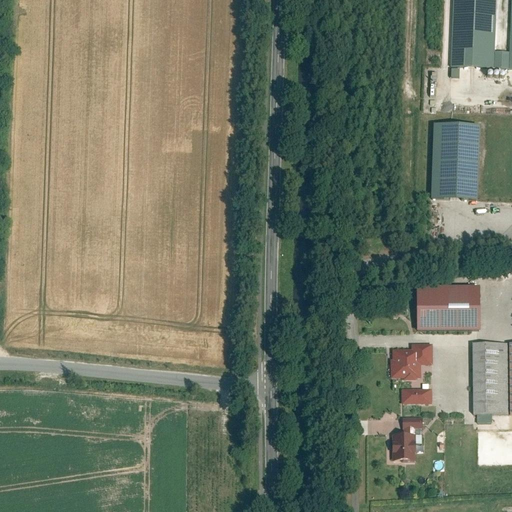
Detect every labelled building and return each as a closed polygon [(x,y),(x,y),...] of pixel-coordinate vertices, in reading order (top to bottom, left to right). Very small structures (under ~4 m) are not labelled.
[(453,0),(450,70),(511,72),(511,0),(509,57),(495,56),(496,0),(453,0)] [(480,134),(435,132),(432,205),(477,207),(480,134)] [(469,332),(483,332),(483,286),(469,286),(469,292),(469,332)] [(469,332),(469,292),(427,292),(426,332),(469,332)] [(508,348),(476,348),(476,417),(508,417),(508,348)] [(414,350),(414,356),(417,356),(418,369),(421,369),(432,368),(431,349),(414,350)] [(414,356),(397,356),(397,366),(394,366),(394,381),(406,381),(406,384),(415,384),(415,381),(421,381),(421,369),(418,369),(417,356),(414,356)] [(432,395),(405,395),(405,407),(432,407),(432,395)] [(406,432),(407,439),(396,439),(396,466),(417,465),(417,432),(424,432),(424,422),(406,422),(406,432)]
